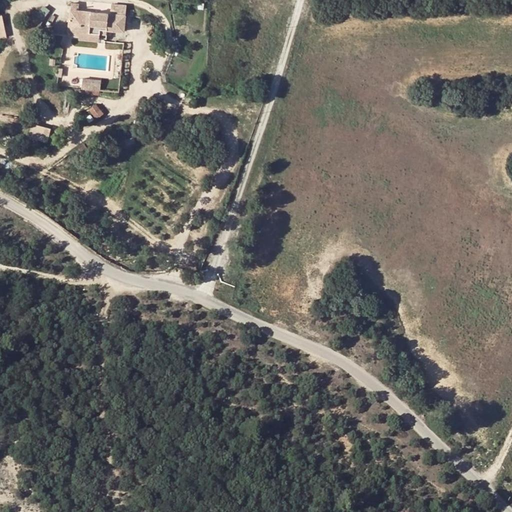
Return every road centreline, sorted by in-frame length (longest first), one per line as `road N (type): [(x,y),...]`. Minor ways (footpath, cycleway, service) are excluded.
road 1 (unclassified): [(0,202),(119,280),(200,302),(338,364),(405,413),(507,511)]
road 2 (unknown): [(179,297),(190,245),(235,150),(224,128),(161,98),(172,48),(166,28),(134,9),(47,6),(24,20),(21,50)]
road 3 (unknown): [(200,302),(303,0)]
